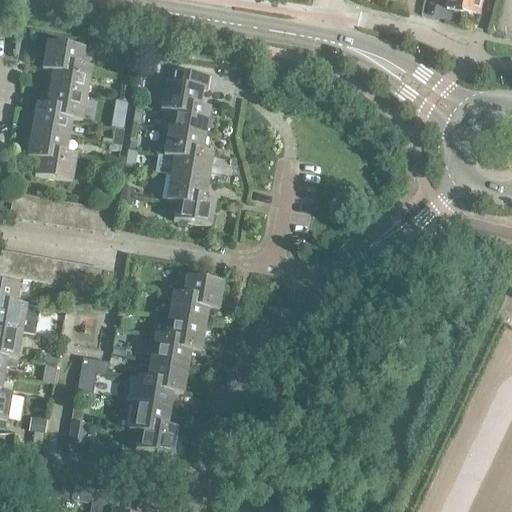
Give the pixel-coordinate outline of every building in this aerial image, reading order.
[(447,0),(446,9),(463,12),(465,0),(447,0)] [(465,0),(463,12),(480,15),(482,0),(465,0)] [(46,44),(41,72),(51,74),(51,72),(66,75),(67,66),(80,68),(80,67),(83,50),(46,44)] [(51,72),(51,74),(49,90),(86,96),(91,68),(80,67),(80,68),(67,66),(66,75),(51,72)] [(160,111),(170,113),(170,112),(183,114),(185,106),(198,109),(198,107),(199,107),(202,92),(206,93),(209,78),(174,72),(172,86),(164,84),(160,111)] [(49,90),(46,108),(59,111),(58,118),(72,120),(72,121),(82,123),(86,96),(49,90)] [(35,106),(31,132),(69,138),(72,121),(72,120),(58,118),(59,111),(46,108),(35,106)] [(170,112),(170,113),(167,130),(204,137),(209,109),(199,107),(198,107),(198,109),(185,106),(183,114),(170,112)] [(144,110),(135,109),(132,126),(141,127),(144,110)] [(110,129),(114,130),(121,131),(123,132),(125,119),(112,117),(110,129)] [(120,149),(122,149),(124,132),(123,132),(121,131),(114,130),(111,147),(120,149)] [(204,137),(167,130),(162,158),(163,158),(172,160),(173,158),(186,161),(188,152),(201,154),(201,152),(204,137)] [(26,159),(37,161),(37,159),(51,161),(53,154),(65,156),(66,155),(69,138),(31,132),(26,159)] [(129,143),(127,151),(128,151),(136,152),(137,144),(129,143)] [(127,151),(124,170),(134,172),(136,153),(136,152),(127,151)] [(212,154),(201,152),(201,154),(188,152),(186,161),(173,158),(172,160),(163,158),(161,166),(171,168),(169,176),(208,183),(212,154)] [(37,159),(37,161),(34,178),(72,185),(76,157),(66,155),(65,156),(53,154),(51,161),(37,159)] [(205,200),(205,199),(208,183),(169,176),(165,203),(176,205),(176,203),(189,206),(191,197),(205,200)] [(120,197),(133,199),(134,190),(122,188),(121,190),(120,197)] [(25,198),(13,195),(9,218),(21,220),(25,198)] [(131,207),(133,199),(120,197),(119,205),(131,207)] [(176,205),(173,222),(210,229),(215,200),(205,199),(205,200),(191,197),(189,206),(176,203),(176,205)] [(37,200),(25,198),(21,220),(33,222),(37,200)] [(46,225),(49,202),(37,200),(33,222),(46,225)] [(61,204),(49,202),(46,225),(57,227),(61,204)] [(70,229),(74,206),(61,204),(57,227),(70,229)] [(86,208),(74,206),(70,229),(81,231),(86,208)] [(94,233),(98,210),(86,208),(81,231),(94,233)] [(110,212),(98,210),(94,233),(106,235),(110,212)] [(1,278),(9,279),(14,280),(18,256),(6,254),(1,278)] [(14,280),(20,281),(26,282),(31,258),(18,256),(14,280)] [(26,282),(39,284),(43,261),(31,258),(26,282)] [(39,284),(51,286),(55,263),(43,261),(39,284)] [(51,286),(62,288),(67,265),(55,263),(51,286)] [(62,288),(75,291),(79,267),(67,265),(62,288)] [(87,293),(91,269),(79,267),(75,291),(87,293)] [(97,297),(99,297),(103,273),(101,273),(102,271),(91,269),(87,293),(97,295),(97,297)] [(103,273),(99,297),(111,299),(115,275),(103,273)] [(0,311),(2,312),(4,303),(17,306),(18,304),(21,288),(17,288),(20,281),(14,280),(9,279),(8,286),(0,284),(0,311)] [(209,312),(219,314),(224,286),(185,279),(182,297),(181,298),(195,301),(194,309),(209,312)] [(171,295),(167,320),(206,326),(209,312),(194,309),(195,301),(181,298),(182,297),(171,295)] [(0,329),(22,333),(27,306),(18,304),(17,306),(4,303),(2,312),(0,311),(0,329)] [(191,353),(191,354),(201,356),(206,326),(167,320),(164,339),(163,340),(177,341),(176,351),(191,353)] [(0,356),(8,358),(8,359),(17,360),(22,333),(0,329),(0,356)] [(154,337),(149,362),(188,369),(191,354),(191,353),(176,351),(177,341),(163,340),(164,339),(154,337)] [(124,360),(125,351),(114,349),(113,358),(124,360)] [(35,363),(42,365),(43,359),(44,356),(36,354),(35,363)] [(0,374),(5,375),(6,369),(16,370),(17,360),(8,359),(8,358),(0,356),(0,374)] [(106,378),(108,366),(83,361),(76,394),(92,397),(96,376),(106,378)] [(173,395),(173,396),(183,398),(188,369),(149,362),(146,381),(146,382),(160,384),(158,393),(173,395)] [(136,379),(131,406),(170,413),(173,396),(173,395),(158,393),(160,384),(146,382),(146,381),(136,379)] [(0,429),(6,430),(12,395),(2,393),(2,394),(0,393),(0,429)] [(131,406),(126,433),(137,435),(137,434),(151,436),(152,428),(167,430),(167,429),(170,413),(131,406)] [(41,452),(43,436),(44,436),(46,423),(30,420),(28,433),(33,435),(31,451),(41,452)] [(86,423),(70,422),(68,444),(84,445),(86,423)] [(134,452),(149,455),(147,464),(167,468),(169,458),(173,459),(178,431),(167,429),(167,430),(152,428),(151,436),(137,434),(137,435),(134,452)] [(68,502),(71,486),(49,482),(46,498),(68,502)] [(112,511),(116,492),(74,484),(73,488),(71,501),(91,504),(89,511),(112,511)]
